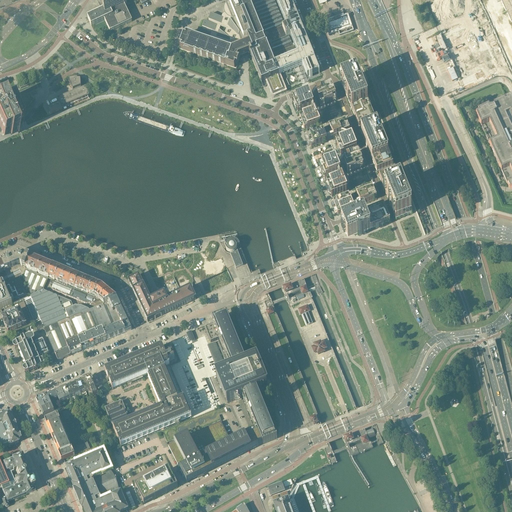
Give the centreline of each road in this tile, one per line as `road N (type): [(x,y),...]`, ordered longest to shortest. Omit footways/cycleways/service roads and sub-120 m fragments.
road 1 (trunk): [(362,23),(466,311),(511,489)]
road 2 (trunk): [(511,388),(472,244),(376,7)]
road 3 (primary): [(464,233),(450,216),(376,7)]
road 4 (residential): [(272,115),(104,55),(61,21)]
road 5 (primary): [(362,23),(449,238)]
road 6 (residential): [(330,80),(384,202),(330,225)]
road 7 (residential): [(143,339),(118,285),(18,244),(0,251)]
road 8 (secondary): [(332,256),(389,407)]
road 9 (secondary): [(240,304),(286,424),(281,450)]
road 10 (secondary): [(306,441),(252,299)]
road 11 (tertiary): [(400,401),(350,267)]
road 12 (residential): [(279,451),(260,451),(157,511)]
road 13 (secondary): [(279,451),(162,511)]
road 14 (residential): [(27,389),(143,339)]
road 15 (secondary): [(201,511),(306,441)]
